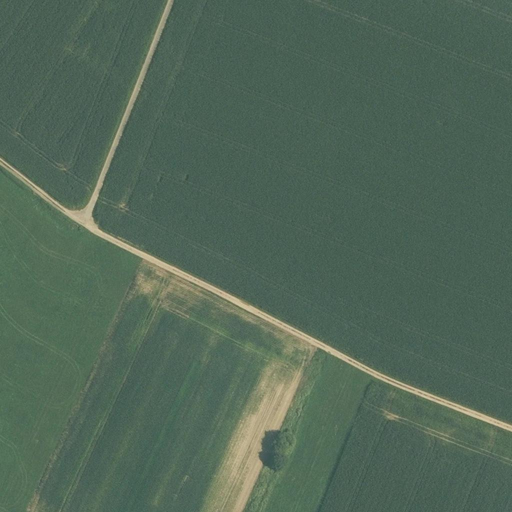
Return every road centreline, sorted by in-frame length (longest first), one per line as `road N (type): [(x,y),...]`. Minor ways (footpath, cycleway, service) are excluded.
road 1 (track): [(0,162),(83,225),(349,368),(511,435)]
road 2 (track): [(170,0),(83,225)]
